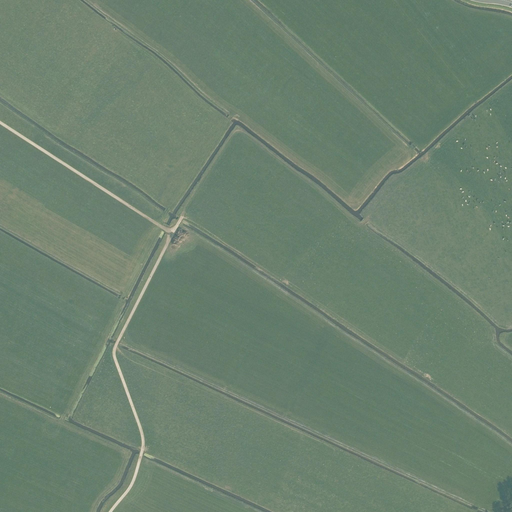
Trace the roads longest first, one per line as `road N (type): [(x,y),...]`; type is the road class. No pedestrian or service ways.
road 1 (track): [(181,217),(113,349),(142,444),(128,490),(110,511)]
road 2 (track): [(0,122),(171,232)]
